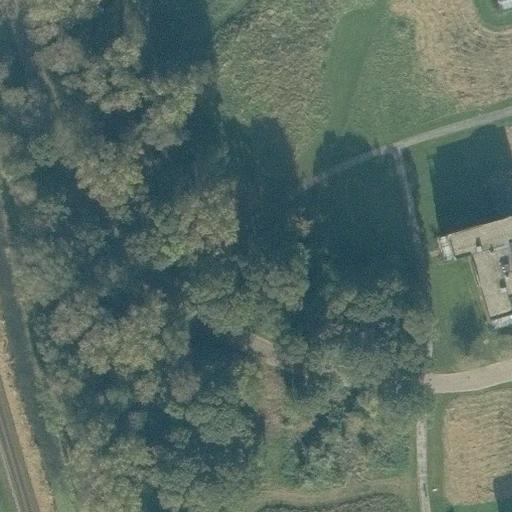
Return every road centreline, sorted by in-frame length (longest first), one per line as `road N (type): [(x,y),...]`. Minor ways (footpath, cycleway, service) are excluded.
road 1 (unclassified): [(174,297),(257,347),(321,371),(424,384),(511,369)]
road 2 (unclassified): [(174,297),(115,243),(65,169),(32,92),(11,0)]
